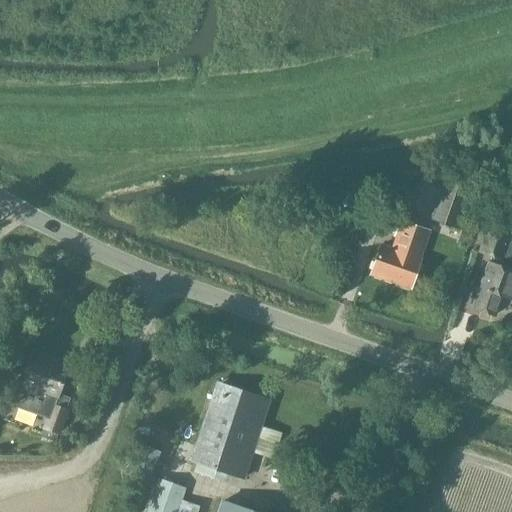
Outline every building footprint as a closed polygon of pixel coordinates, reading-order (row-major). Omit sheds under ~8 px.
[(431,218),(454,227),(469,184),(446,175),(431,218)] [(370,274),(411,288),(431,230),(402,220),(393,246),(381,242),(370,274)] [(478,253),(502,261),(511,231),(488,224),(478,253)] [(474,308),(494,316),(501,296),(509,299),(511,289),(511,269),(490,262),(474,308)] [(119,346),(104,341),(90,381),(106,387),(119,346)] [(42,438),(55,442),(58,435),(59,435),(68,410),(55,406),(67,370),(33,358),(24,384),(18,382),(10,406),(46,419),(43,429),(44,430),(42,438)] [(261,425),(247,420),(256,396),(227,386),(219,411),(209,407),(191,462),(244,479),(252,452),(261,425)] [(122,470),(152,482),(158,466),(128,454),(122,470)] [(146,511),(196,511),(198,508),(181,502),(186,489),(158,480),(146,511)] [(255,511),(222,501),(218,511),(255,511)]
